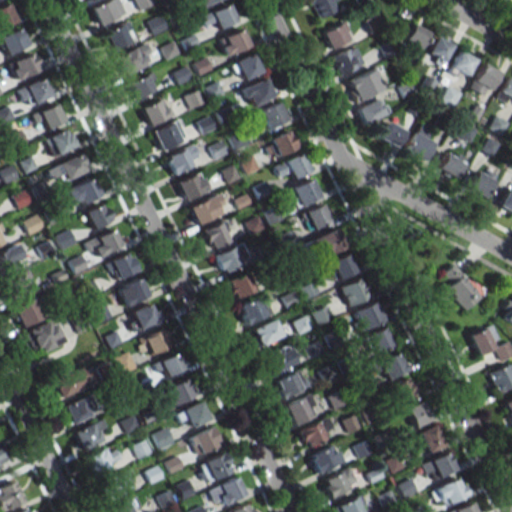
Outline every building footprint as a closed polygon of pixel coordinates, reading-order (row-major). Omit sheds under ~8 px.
[(121,14),(116,0),(104,0),(88,5),(94,23),(121,14)] [(131,0),(137,9),(151,2),(149,0),(131,0)] [(304,0),(313,19),(335,9),(331,0),(304,0)] [(212,20),(216,28),(234,20),(227,3),(198,16),(201,25),(212,20)] [(0,5),(0,24),(10,24),(9,5),(0,5)] [(101,32),(109,49),(132,38),(125,21),(101,32)] [(413,56),(427,32),(410,22),(396,47),(413,56)] [(324,47),(347,40),(342,23),(319,30),(324,47)] [(25,44),(16,27),(0,35),(0,46),(4,55),(25,44)] [(215,39),(223,56),(246,45),(239,28),(215,39)] [(449,44),(432,36),(422,55),(439,63),(449,44)] [(113,56),(121,74),(141,66),(137,56),(146,52),(142,43),(113,56)] [(362,64),(351,45),(329,57),(339,76),(362,64)] [(445,70),(462,79),(473,58),(456,49),(445,70)] [(13,79),(37,68),(29,51),(5,63),(13,79)] [(236,80),(258,72),(251,54),(230,61),(236,80)] [(496,71),(479,62),(466,88),(483,96),(496,71)] [(351,101),(381,87),(372,67),(342,81),(351,101)] [(131,96),(154,89),(149,73),(126,80),(131,96)] [(511,101),(511,80),(503,76),(492,98),(510,106),(511,101)] [(49,96),(42,77),(13,88),(18,99),(27,96),(30,103),(49,96)] [(248,106),(271,96),(262,77),(240,87),(248,106)] [(436,101),(449,108),(457,92),(444,86),(436,101)] [(353,110),(361,124),(386,110),(378,96),(353,110)] [(137,107),(146,125),(168,114),(159,97),(137,107)] [(284,118),(275,100),(253,113),(263,130),(284,118)] [(29,114),(33,122),(38,119),(43,128),(62,119),(54,102),(29,114)] [(156,149),(182,138),(174,120),(148,131),(156,149)] [(402,131),(385,121),(375,137),(393,148),(402,131)] [(41,139),(50,156),(72,144),(63,127),(41,139)] [(417,128),(399,146),(414,161),(433,144),(417,128)] [(270,157),(294,146),(286,129),(262,140),(270,157)] [(5,136),(11,147),(21,142),(19,138),(20,138),(16,130),(5,136)] [(197,158),(188,143),(161,159),(170,174),(197,158)] [(464,160),(443,150),(434,169),(455,179),(464,160)] [(307,169),(298,151),(270,166),(275,175),(285,170),(289,178),(307,169)] [(43,170),(47,178),(54,175),(58,182),(84,169),(76,153),(43,170)] [(480,198),(494,175),(477,165),(463,188),(480,198)] [(181,199),(203,188),(195,171),(173,182),(181,199)] [(63,190),(72,207),(97,193),(88,176),(63,190)] [(292,207),(317,195),(308,178),(284,190),(292,207)] [(494,205),(511,215),(511,213),(511,183),(507,181),(494,205)] [(193,223),(221,210),(213,193),(185,207),(193,223)] [(108,218),(100,202),(81,211),(89,228),(108,218)] [(328,220),(320,202),(301,211),(309,229),(328,220)] [(39,228),(35,215),(20,219),(23,233),(39,228)] [(230,238),(222,219),(197,230),(206,249),(230,238)] [(82,241),(89,258),(118,245),(111,228),(82,241)] [(308,239),(317,258),(341,247),(333,228),(308,239)] [(246,259),(238,242),(209,256),(217,273),(246,259)] [(0,267),(19,257),(12,244),(0,249),(0,267)] [(133,269),(124,251),(103,262),(112,280),(133,269)] [(353,271),(344,253),(326,262),(335,280),(353,271)] [(446,281),(440,286),(462,310),(479,295),(450,263),(438,273),(446,281)] [(34,287),(24,270),(0,282),(0,283),(9,301),(34,287)] [(252,288),(244,270),(222,280),(231,298),(252,288)] [(114,288),(122,305),(145,294),(137,277),(114,288)] [(344,305),(365,296),(357,277),(335,286),(344,305)] [(301,298),(315,293),(310,282),(297,287),(301,298)] [(242,324),(266,313),(257,295),(234,306),(242,324)] [(495,315),(511,324),(511,300),(506,297),(495,315)] [(9,307),(18,326),(38,317),(30,298),(9,307)] [(358,329),(380,319),(371,300),(349,311),(358,329)] [(130,330),(155,320),(148,303),(123,313),(130,330)] [(247,329),(256,347),(279,336),(270,318),(247,329)] [(33,352),(58,342),(49,319),(24,329),(33,352)] [(491,348),(497,361),(511,354),(505,340),(497,344),(488,324),(465,334),(474,355),(491,348)] [(361,337),(371,354),(389,343),(379,326),(361,337)] [(134,338),(142,356),(167,346),(159,328),(134,338)] [(266,373),(286,365),(279,347),(259,355),(266,373)] [(404,371),(395,351),(375,361),(384,380),(404,371)] [(152,361),(158,377),(180,370),(175,353),(152,361)] [(484,373),(493,391),(511,382),(511,370),(508,361),(484,373)] [(83,383),(75,367),(47,381),(55,397),(83,383)] [(304,387),(297,370),(271,380),(277,398),(304,387)] [(194,393),(187,376),(161,386),(167,403),(194,393)] [(387,386),(396,405),(415,396),(405,377),(387,386)] [(315,411),(306,392),(281,406),(290,424),(315,411)] [(90,412),(82,395),(59,406),(67,423),(90,412)] [(507,420),(511,418),(511,395),(499,402),(507,420)] [(428,418),(418,400),(402,409),(411,427),(428,418)] [(185,428),(205,418),(197,401),(173,413),(177,422),(181,420),(185,428)] [(302,447),(331,432),(323,416),(294,431),(302,447)] [(98,440),(94,430),(102,427),(99,419),(70,431),(77,449),(98,440)] [(425,452),(442,443),(431,424),(414,432),(425,452)] [(193,455),(217,444),(209,426),(185,437),(193,455)] [(148,433),(156,448),(169,441),(162,427),(148,433)] [(129,446),(134,458),(147,452),(141,440),(129,446)] [(338,462),(330,445),(306,455),(313,473),(338,462)] [(118,459),(114,450),(103,454),(101,448),(83,456),(89,471),(118,459)] [(202,483),(229,468),(219,451),(192,466),(202,483)] [(426,481),(452,468),(444,451),(417,464),(426,481)] [(325,496),(353,484),(346,468),(318,479),(325,496)] [(126,490),(122,474),(96,482),(101,498),(126,490)] [(211,486),(219,504),(242,494),(233,476),(211,486)] [(436,507),(464,493),(455,476),(427,489),(436,507)] [(0,484),(0,510),(20,501),(10,480),(0,484)] [(332,511),(362,511),(364,511),(357,494),(330,506),(332,511)] [(108,511),(135,511),(128,498),(106,509),(108,511)] [(474,511),(468,500),(446,511),(474,511)] [(250,511),(244,501),(224,511),(250,511)]
